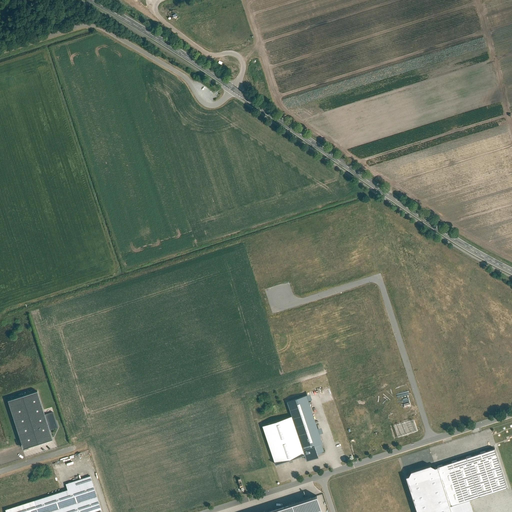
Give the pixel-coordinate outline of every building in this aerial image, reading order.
[(38,391),(8,400),(24,449),(53,439),(38,391)] [(306,395),(288,401),(292,415),(305,453),(307,459),(323,453),(322,451),(324,451),(321,443),(323,442),(306,395)] [(305,453),(292,415),(263,425),(276,463),(305,453)] [(506,486),(493,448),(470,455),(483,494),(506,486)] [(483,494),(470,455),(438,465),(451,504),(466,499),(483,494)] [(451,504),(438,465),(435,466),(431,463),(408,470),(405,475),(402,476),(414,511),(470,511),(466,499),(451,504)] [(68,489),(6,509),(6,511),(103,511),(91,475),(65,483),(68,489)] [(320,511),(315,495),(260,511),(320,511)]
